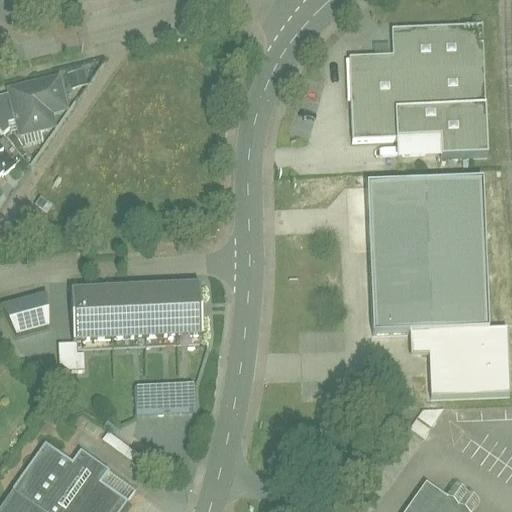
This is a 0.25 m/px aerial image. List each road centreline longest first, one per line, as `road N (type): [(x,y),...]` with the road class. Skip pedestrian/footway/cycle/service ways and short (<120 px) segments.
road 1 (unclassified): [(205,511),(239,367),(248,261)]
road 2 (residential): [(248,261),(62,264),(0,275)]
road 3 (unclassified): [(248,261),(248,163),(258,102),(299,28)]
road 4 (residential): [(232,0),(6,42)]
road 5 (unknown): [(427,455),(432,423),(453,409),(511,437)]
